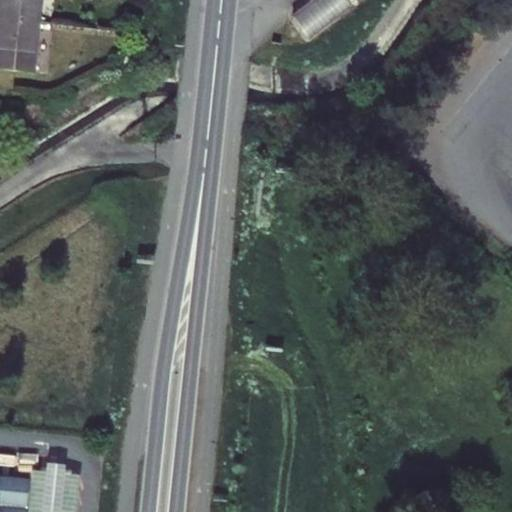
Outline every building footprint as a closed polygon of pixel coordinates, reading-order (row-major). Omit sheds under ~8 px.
[(7,0),(7,10),(53,16),(55,0),(7,0)] [(303,0),(290,15),(310,33),(338,0),(303,0)] [(53,16),(7,10),(1,58),(48,63),(53,16)] [(48,471),(44,511),(80,511),(84,474),(48,471)] [(0,511),(33,511),(37,478),(0,474),(0,511)]
